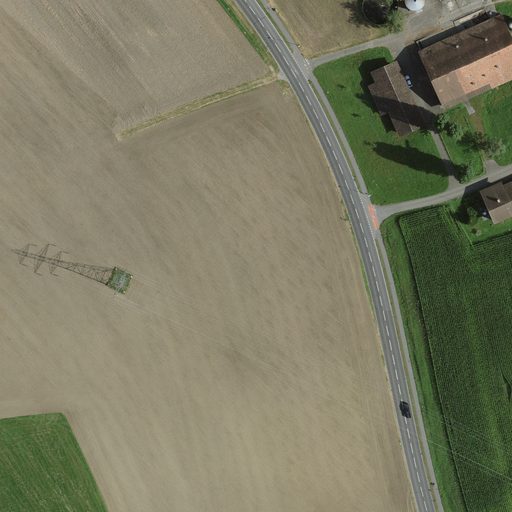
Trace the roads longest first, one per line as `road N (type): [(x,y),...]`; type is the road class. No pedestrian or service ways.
road 1 (track): [(130,131),(397,39),(459,191)]
road 2 (secondary): [(429,511),(358,218)]
road 3 (secondary): [(358,218),(328,135),(246,0)]
road 4 (residential): [(358,218),(439,199),(511,169)]
